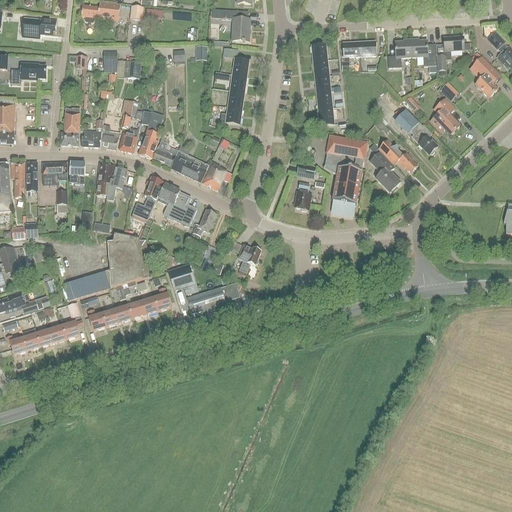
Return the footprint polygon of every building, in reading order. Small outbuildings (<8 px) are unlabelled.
[(85,19),(85,22),(86,24),(93,25),(94,24),(95,20),(103,21),(103,17),(107,17),(107,19),(118,20),(119,6),(100,4),(100,9),(83,7),(82,18),(85,19)] [(142,23),(143,9),(131,7),(130,21),(142,23)] [(163,12),(146,10),(145,18),(162,20),(163,12)] [(213,11),(213,20),(221,20),(222,12),(213,11)] [(245,44),(245,43),(248,44),(250,21),(237,20),(238,13),(223,12),(222,20),(233,21),(232,43),(242,43),(242,44),(245,44)] [(45,36),(55,37),(55,35),(56,34),(57,31),(56,30),(56,23),(25,20),(23,38),(39,40),(40,35),(41,35),(41,36),(44,36),(45,36)] [(495,32),(494,31),(484,32),(484,37),(487,39),(495,32)] [(511,50),(509,47),(508,48),(504,45),(506,44),(495,32),(486,40),(497,52),(498,51),(502,54),(497,59),(508,71),(510,69),(511,71),(511,50)] [(451,61),(451,53),(464,52),(464,38),(444,39),(445,53),(445,57),(437,57),(438,72),(438,78),(446,77),(446,72),(446,61),(451,61)] [(401,59),(412,59),(411,41),(406,41),(404,43),(395,44),(396,58),(388,58),(389,70),(402,69),(401,59)] [(417,41),(411,41),(412,59),(423,58),(424,68),(428,68),(428,74),(437,74),(436,56),(428,56),(427,42),(419,43),(417,41)] [(376,43),(359,44),(360,51),(360,58),(377,57),(376,51),(376,43)] [(359,44),(343,45),(344,59),(348,59),(360,58),(360,51),(359,44)] [(311,47),(312,51),(313,63),(327,62),(325,46),(311,47)] [(196,48),(195,62),(206,62),(207,48),(196,48)] [(488,48),(483,54),(490,60),(496,55),(488,48)] [(184,51),(175,51),(175,62),(184,62),(184,51)] [(117,61),(117,53),(105,54),(105,67),(115,67),(115,61),(117,61)] [(76,64),(75,70),(86,71),(87,58),(76,58),(76,59),(69,59),(69,64),(76,64)] [(482,59),(474,66),(485,76),(475,86),(488,100),(498,91),(494,86),(502,79),(482,59)] [(234,60),(232,76),(246,78),(249,62),(234,60)] [(327,62),(313,63),(314,79),(328,78),(327,62)] [(140,80),(141,63),(135,63),(129,63),(128,79),(140,80)] [(21,72),(11,72),(10,86),(20,86),(20,82),(32,82),(32,81),(45,82),(46,68),(38,68),(38,67),(21,66),(21,72)] [(232,76),(229,92),(244,94),(246,78),(232,76)] [(314,79),(316,95),(330,94),(328,78),(314,79)] [(454,91),(448,84),(441,91),(447,97),(454,91)] [(229,92),(227,108),(241,111),(244,94),(229,92)] [(330,94),(316,95),(318,111),(332,110),(330,94)] [(124,100),(121,114),(134,117),(137,103),(124,100)] [(434,111),(438,115),(430,123),(442,134),(445,131),(450,136),(460,127),(449,116),(455,110),(445,100),(434,111)] [(0,146),(13,147),(15,107),(13,107),(14,101),(0,101),(0,146)] [(420,108),(415,103),(410,109),(415,114),(420,108)] [(241,111),(227,108),(225,124),(239,126),(241,111)] [(65,111),(65,115),(64,120),(63,121),(62,125),(64,126),(64,128),(67,128),(67,129),(71,129),(74,129),(74,130),(79,130),(80,116),(79,116),(80,110),(72,110),(72,111),(65,111)] [(332,110),(318,111),(319,127),(333,126),(332,110)] [(431,136),(423,128),(422,129),(406,112),(396,121),(409,134),(411,131),(415,135),(412,139),(429,157),(437,148),(428,139),(431,136)] [(148,127),(138,156),(151,161),(157,143),(156,142),(164,118),(152,114),(143,113),(141,125),(148,127)] [(130,118),(123,117),(121,128),(128,130),(130,118)] [(119,135),(109,134),(110,128),(102,127),(102,131),(102,134),(102,137),(100,150),(115,152),(119,135)] [(67,129),(67,128),(64,128),(64,135),(61,135),(60,148),(78,149),(79,130),(74,130),(74,129),(71,129),(67,129)] [(82,149),(100,150),(102,137),(102,134),(102,131),(96,130),(96,134),(85,133),(84,140),(82,140),(82,149)] [(128,136),(123,135),(122,141),(121,141),(119,152),(128,154),(133,155),(136,144),(138,132),(130,130),(128,136)] [(153,162),(171,169),(178,152),(172,150),(172,151),(168,149),(166,147),(169,138),(163,136),(161,143),(160,146),(157,149),(153,162)] [(332,202),(333,203),(334,207),(333,215),(351,218),(352,216),(353,216),(354,207),(356,207),(362,172),(359,171),(359,170),(362,170),(364,162),(367,145),(329,138),(326,155),(324,167),(323,169),(337,177),(332,202)] [(235,153),(238,146),(223,140),(220,147),(235,153)] [(398,164),(404,170),(405,169),(411,174),(418,168),(412,162),(413,162),(406,155),(403,158),(398,153),(397,148),(394,149),(387,142),(378,150),(387,159),(394,167),(398,164)] [(181,147),(178,152),(171,169),(171,170),(192,180),(200,163),(187,157),(190,151),(181,147)] [(313,159),(315,153),(306,150),(304,156),(313,159)] [(400,184),(389,173),(393,169),(379,154),(369,163),(381,175),(375,181),(389,195),(400,184)] [(192,180),(201,184),(209,167),(200,163),(192,180)] [(315,169),(315,168),(305,163),(303,166),(302,166),(300,177),(313,180),(315,169)] [(211,164),(209,167),(201,184),(217,193),(226,172),(211,164)] [(42,165),(42,177),(43,177),(43,187),(59,187),(59,184),(68,184),(67,165),(42,165)] [(84,187),(84,179),(85,166),(71,165),(70,178),(70,186),(84,187)] [(0,214),(11,214),(8,166),(0,166),(0,214)] [(24,166),(11,166),(11,180),(14,180),(15,200),(25,199),(24,166)] [(31,193),(37,193),(37,166),(27,166),(27,193),(31,193)] [(113,168),(100,167),(96,197),(107,198),(108,187),(113,168)] [(127,171),(115,168),(110,188),(107,203),(114,204),(116,190),(120,190),(127,171)] [(146,225),(156,202),(157,202),(164,184),(151,179),(144,197),(147,199),(143,208),(136,205),(131,219),(146,225)] [(165,185),(157,202),(167,207),(163,216),(189,228),(190,227),(189,227),(196,211),(187,207),(191,200),(179,194),(180,192),(165,185)] [(307,212),(310,196),(307,195),(309,186),(299,185),(294,210),(307,212)] [(68,193),(57,193),(56,206),(68,207),(68,193)] [(204,255),(208,246),(198,242),(203,232),(208,234),(216,216),(206,212),(199,227),(196,226),(186,247),(204,255)] [(83,213),(81,233),(91,234),(93,214),(83,213)] [(38,239),(38,224),(25,225),(26,239),(38,239)] [(93,232),(99,234),(101,226),(95,224),(93,232)] [(109,228),(101,226),(99,234),(107,236),(109,228)] [(13,241),(25,240),(24,228),(12,229),(13,241)] [(63,287),(68,303),(128,285),(149,278),(147,258),(146,241),(139,241),(139,240),(113,236),(112,244),(105,245),(108,272),(77,282),(63,287)] [(259,253),(259,250),(256,249),(254,251),(253,250),(252,252),(244,248),(238,261),(244,264),(240,272),(246,275),(250,266),(254,268),(260,253),(259,253)] [(3,250),(0,251),(0,258),(2,263),(3,265),(0,266),(0,293),(6,292),(0,273),(0,272),(5,271),(5,273),(10,271),(11,274),(19,271),(12,249),(3,250)] [(211,262),(205,260),(201,269),(207,272),(211,262)] [(224,267),(215,264),(211,273),(220,277),(224,267)] [(189,266),(168,273),(173,291),(188,286),(194,284),(192,276),(189,266)] [(161,286),(159,279),(152,281),(154,288),(161,286)] [(57,299),(50,282),(44,284),(51,302),(57,299)] [(126,301),(123,290),(117,292),(120,303),(126,301)] [(161,298),(156,300),(160,312),(171,309),(167,296),(165,291),(159,292),(161,298)] [(207,314),(225,308),(220,291),(186,302),(190,316),(206,311),(207,314)] [(8,300),(0,302),(0,314),(8,312),(9,315),(18,313),(16,309),(25,306),(24,301),(21,293),(10,296),(7,297),(8,300)] [(112,304),(110,295),(103,297),(105,306),(112,304)] [(87,301),(80,303),(82,311),(89,309),(88,307),(93,305),(92,300),(87,301)] [(146,316),(160,312),(156,300),(142,304),(146,316)] [(31,305),(21,308),(24,316),(38,311),(35,302),(30,303),(31,305)] [(43,310),(50,308),(48,302),(41,304),(43,309),(43,310)] [(129,307),(127,308),(126,303),(121,305),(122,310),(116,312),(120,324),(128,322),(133,320),(129,307)] [(77,304),(67,307),(69,313),(78,310),(77,304)] [(133,320),(146,316),(142,304),(129,307),(133,320)] [(53,318),(51,310),(44,312),(46,320),(53,318)] [(107,329),(120,324),(116,312),(103,316),(107,329)] [(94,333),(107,329),(103,316),(96,318),(94,313),(88,315),(90,320),(89,320),(94,333)] [(3,327),(5,333),(18,329),(16,323),(3,327)] [(63,328),(67,341),(80,337),(77,330),(84,328),(82,323),(76,325),(76,324),(63,328)] [(51,332),(54,345),(67,341),(63,328),(51,332)] [(54,345),(51,332),(37,336),(41,349),(54,345)] [(37,336),(24,340),(28,353),(41,349),(37,336)] [(24,340),(23,340),(18,342),(16,337),(7,340),(9,347),(11,346),(14,358),(28,353),(24,340)]
